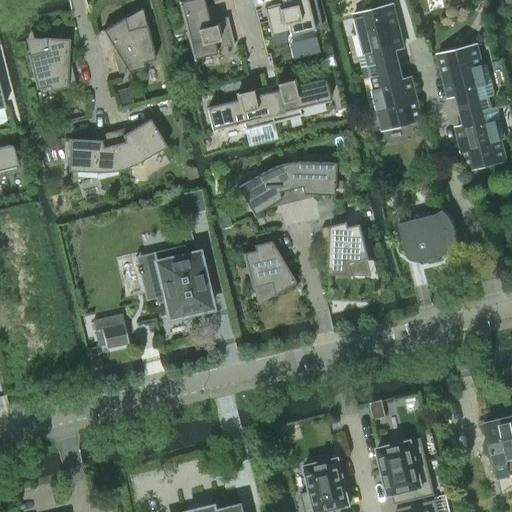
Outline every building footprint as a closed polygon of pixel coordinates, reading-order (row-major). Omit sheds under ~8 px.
[(209,24),(203,0),(202,0),(186,0),(178,2),(179,5),(192,59),(216,54),(215,49),(233,44),(227,19),(209,24)] [(280,0),(282,5),(264,10),(270,35),(288,31),(289,35),(313,29),(305,0),(280,0)] [(362,68),(398,59),(395,47),(404,45),(394,4),(353,15),(358,34),(354,36),(362,67),(361,67),(362,68)] [(124,17),(102,30),(119,59),(114,60),(118,74),(143,67),(142,63),(154,59),(146,25),(132,29),(129,15),(125,17),(124,17)] [(67,72),(68,39),(42,38),(37,38),(41,52),(27,55),(36,89),(48,86),(49,91),(75,85),(71,71),(67,72)] [(459,105),(495,96),(495,94),(487,63),(483,64),(478,44),(437,55),(447,95),(456,93),(459,105)] [(382,129),(422,119),(412,79),(404,81),(401,69),(364,78),(365,80),(365,79),(373,111),(377,110),(382,129)] [(278,90),(265,93),(272,123),(300,116),(298,108),(327,101),(330,100),(325,82),(324,80),(323,80),(321,79),(320,79),(293,86),(291,80),(276,84),(278,90)] [(132,103),(128,87),(114,91),(119,107),(132,103)] [(237,100),(210,107),(209,107),(208,108),(207,109),(207,110),(207,111),(207,112),(211,130),(214,129),(243,122),(245,130),(272,123),(265,93),(252,96),(251,90),(236,94),(237,100)] [(466,170),(506,159),(501,140),(506,138),(498,107),(498,106),(461,115),(464,127),(456,129),(466,170)] [(123,128),(110,132),(119,170),(125,168),(129,167),(132,165),(142,163),(142,160),(165,146),(149,119),(124,133),(123,128)] [(41,134),(44,148),(57,145),(53,131),(41,134)] [(97,140),(69,139),(67,171),(95,172),(95,175),(106,172),(113,171),(119,170),(110,132),(96,135),(97,140)] [(0,170),(14,167),(17,166),(12,148),(12,147),(11,147),(11,146),(10,145),(8,145),(7,145),(0,147),(0,170)] [(307,159),(297,162),(294,162),(289,163),(283,164),(292,202),(306,199),(305,194),(333,195),(335,163),(307,162),(307,159)] [(270,169),(260,171),(260,174),(237,188),(253,215),(278,201),(279,205),(292,202),(283,164),(277,166),(274,167),(270,169)] [(183,216),(206,211),(200,189),(178,195),(183,216)] [(216,207),(222,228),(230,226),(225,204),(216,207)] [(398,218),(407,255),(408,256),(409,258),(411,259),(412,260),(414,260),(415,261),(417,261),(419,261),(461,250),(456,229),(455,226),(454,224),(453,221),(451,219),(450,217),(448,215),(447,213),(445,211),(443,209),(435,214),(431,215),(430,210),(411,215),(398,218)] [(348,221),(322,228),(325,242),(330,241),(328,274),(355,275),(355,274),(360,274),(356,261),(369,257),(361,223),(349,226),(348,221)] [(282,253),(279,239),(253,245),(254,250),(242,253),(251,287),(264,284),(268,298),(272,295),(272,296),(295,282),(278,254),(282,253)] [(211,308),(198,252),(186,255),(184,245),(182,245),(153,252),(155,262),(160,283),(152,285),(157,303),(164,302),(168,318),(179,316),(180,320),(201,316),(200,311),(211,308)] [(128,343),(124,324),(121,313),(99,318),(101,328),(92,330),(96,347),(105,345),(105,348),(128,343)] [(382,401),(370,404),(374,421),(386,418),(382,401)] [(511,474),(511,415),(511,412),(496,416),(498,420),(485,423),(498,478),(511,474)] [(420,437),(377,448),(382,471),(426,461),(420,437)] [(310,491),(301,493),(304,511),(316,511),(329,509),(330,509),(349,504),(338,457),(304,466),(310,491)] [(426,461),(382,471),(388,495),(392,494),(394,503),(434,494),(426,461)] [(396,511),(438,511),(435,499),(396,509),(396,511)]
